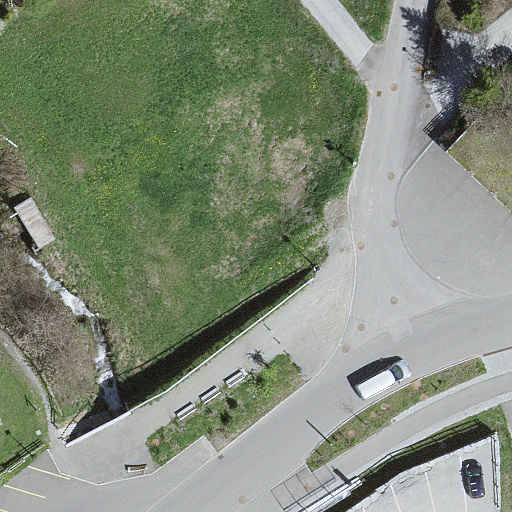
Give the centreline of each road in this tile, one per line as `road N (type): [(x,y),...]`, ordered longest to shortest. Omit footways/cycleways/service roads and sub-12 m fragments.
road 1 (residential): [(424,325),(390,276),(375,207),(413,0)]
road 2 (residential): [(424,325),(190,511)]
